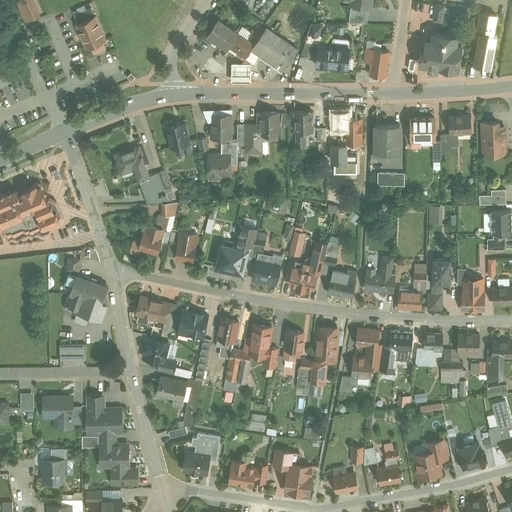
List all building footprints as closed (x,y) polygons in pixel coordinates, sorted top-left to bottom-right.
[(34,0),(17,0),(24,15),(26,21),(41,15),(34,0)] [(372,0),(352,0),(352,6),(369,8),(371,8),(372,0)] [(444,6),(436,5),(434,21),(442,22),(444,6)] [(369,8),(352,6),(349,23),(367,23),(369,8)] [(92,8),(78,14),(77,11),(73,11),(78,23),(95,16),(92,8)] [(497,15),(481,12),(478,28),(486,30),(485,35),(493,36),(497,15)] [(78,23),(76,24),(87,48),(107,39),(96,15),(95,16),(78,23)] [(241,34),(218,19),(208,35),(230,50),(232,47),(241,34)] [(299,49),(266,27),(255,44),(241,34),(232,47),(246,57),(244,59),(243,59),(244,60),(245,59),(251,63),(255,63),(261,54),(284,70),(288,73),(290,70),(293,58),(299,49)] [(323,33),(310,32),(309,44),(319,45),(319,44),(322,44),(323,33)] [(458,37),(439,34),(439,33),(439,34),(437,33),(436,33),(434,33),(432,41),(426,40),(425,47),(422,46),(420,56),(424,57),(422,65),(430,66),(429,71),(438,72),(438,68),(440,68),(441,68),(456,70),(456,71),(457,71),(457,70),(458,71),(462,46),(456,45),(458,37)] [(485,35),(481,34),(478,50),(494,53),(496,37),(493,36),(485,35)] [(322,44),(319,44),(319,45),(317,65),(318,65),(345,67),(346,58),(348,58),(349,47),(322,44)] [(389,52),(366,48),(364,62),(372,63),(370,75),(386,77),(389,52)] [(494,53),(478,50),(475,66),(491,68),(494,53)] [(349,110),(333,111),(333,128),(333,129),(334,129),(350,129),(350,119),(349,110)] [(279,111),(258,112),(258,124),(262,124),(262,135),(270,135),(270,140),(278,140),(278,135),(279,135),(279,111)] [(313,111),(296,111),(296,132),(298,132),(298,146),(307,146),(306,132),(313,132),(313,111)] [(232,114),(212,114),(212,138),(222,138),(222,142),(232,142),(232,114)] [(471,114),(449,115),(450,133),(451,146),(458,145),(458,133),(472,133),(471,114)] [(435,117),(411,117),(412,138),(421,138),(435,138),(435,117)] [(362,119),(350,119),(350,129),(334,129),(334,135),(347,135),(347,141),(349,143),(362,143),(362,119)] [(498,121),(482,122),(484,150),(493,150),(493,154),(506,153),(505,126),(499,126),(498,121)] [(185,123),(167,127),(172,147),(189,143),(185,123)] [(248,124),(238,124),(238,142),(238,145),(247,145),(247,125),(248,125),(248,124)] [(400,125),(376,124),(375,152),(399,153),(400,125)] [(333,128),(327,128),(326,140),(326,151),(334,151),(334,135),(334,129),(333,129),(333,128)] [(450,133),(441,134),(442,149),(451,149),(451,146),(450,133)] [(441,140),(433,140),(433,161),(442,161),(442,149),(441,134),(441,140)] [(206,137),(199,138),(202,149),(209,148),(206,137)] [(421,147),(421,138),(412,138),(412,148),(421,147)] [(232,142),(222,142),(222,153),(222,163),(230,163),(238,163),(238,145),(238,142),(232,142)] [(139,146),(115,154),(121,172),(135,168),(139,179),(149,175),(139,146)] [(222,153),(209,153),(209,175),(211,177),(220,177),(222,175),(230,175),(230,163),(222,163),(222,153)] [(166,169),(159,171),(165,189),(172,186),(166,169)] [(159,171),(149,175),(139,179),(142,187),(143,187),(146,195),(145,196),(147,203),(169,202),(169,200),(167,194),(159,197),(158,192),(165,189),(159,171)] [(405,173),(378,172),(378,185),(405,186),(405,173)] [(25,190),(24,190),(23,193),(19,195),(17,190),(12,192),(12,191),(10,190),(9,192),(9,193),(6,194),(5,194),(2,193),(0,196),(0,197),(0,196),(0,221),(0,222),(0,227),(1,228),(4,234),(10,236),(11,235),(11,234),(13,235),(14,236),(14,235),(16,236),(16,234),(17,234),(29,229),(31,232),(32,232),(33,233),(34,231),(35,231),(34,231),(42,227),(45,228),(45,229),(46,229),(48,229),(48,227),(49,227),(48,227),(57,223),(55,220),(60,218),(57,211),(54,210),(54,209),(52,205),(50,204),(50,203),(49,200),(47,199),(46,197),(46,196),(47,194),(45,193),(44,193),(41,186),(42,186),(41,185),(34,183),(33,186),(28,189),(28,188),(26,187),(25,189),(25,190)] [(172,186),(165,189),(167,194),(169,200),(176,199),(172,186)] [(506,189),(492,190),(492,195),(480,195),(480,204),(507,204),(506,189)] [(511,233),(511,224),(511,210),(492,210),(492,234),(494,233),(494,239),(504,239),(504,233),(511,233)] [(258,228),(241,225),(236,247),(234,247),(234,246),(233,246),(233,247),(222,244),(217,267),(227,269),(228,270),(231,271),(232,270),(243,273),(246,261),(248,250),(253,251),(258,231),(258,229),(258,228)] [(154,236),(144,233),(140,249),(157,254),(162,238),(161,237),(163,230),(156,228),(154,236)] [(198,234),(181,231),(179,243),(176,257),(176,259),(193,262),(198,234)] [(258,231),(253,251),(259,252),(258,254),(263,254),(263,253),(268,233),(258,231)] [(305,233),(295,231),(290,252),(300,255),(305,233)] [(505,239),(504,239),(494,239),(488,239),(488,249),(505,249),(505,239)] [(303,267),(295,265),(291,284),(313,289),(317,271),(322,272),(324,263),(329,243),(317,240),(310,269),(303,267)] [(340,243),(329,241),(329,243),(324,263),(334,265),(335,266),(340,243)] [(179,243),(170,242),(167,255),(176,257),(179,243)] [(273,256),(263,253),(263,254),(258,254),(256,263),(253,279),(265,281),(266,278),(277,280),(281,265),(283,257),(273,255),(273,256)] [(381,274),(375,273),(374,276),(366,275),(366,279),(365,279),(364,282),(365,282),(365,288),(387,291),(394,292),(396,275),(390,274),(392,257),(383,256),(381,274)] [(304,258),(298,257),(297,258),(295,265),(303,267),(305,260),(304,258)] [(81,259),(69,259),(69,261),(67,260),(67,258),(64,258),(64,260),(60,260),(59,269),(80,271),(81,259)] [(433,258),(432,292),(428,292),(428,308),(428,309),(442,310),(443,293),(443,292),(442,292),(442,283),(451,284),(451,275),(452,268),(451,268),(451,259),(452,259),(433,258)] [(334,265),(324,263),(322,272),(322,273),(332,275),(332,274),(334,269),(334,265)] [(467,268),(458,268),(457,284),(464,284),(464,278),(467,278),(467,268)] [(347,272),(334,269),(332,274),(332,275),(328,292),(352,298),(356,280),(355,280),(357,271),(348,269),(347,272)] [(427,273),(415,273),(414,281),(426,281),(427,273)] [(108,287),(77,276),(76,277),(75,276),(72,283),(74,284),(66,305),(78,309),(77,312),(101,321),(106,305),(105,297),(104,297),(108,287)] [(467,278),(464,278),(464,284),(464,291),(463,291),(463,310),(484,310),(484,291),(483,291),(483,278),(467,278)] [(511,286),(493,287),(494,304),(511,303),(511,286)] [(422,291),(400,290),(399,308),(421,309),(422,291)] [(170,304),(142,297),(137,314),(165,321),(166,321),(168,312),(170,304)] [(208,314),(184,309),(179,332),(189,334),(189,337),(198,339),(203,336),(203,337),(204,336),(208,314)] [(168,312),(166,321),(165,321),(163,329),(171,331),(176,314),(168,312)] [(239,321),(222,317),(218,338),(217,345),(232,348),(232,347),(233,341),(235,342),(239,321)] [(272,327),(255,324),(252,340),(251,345),(252,346),(251,351),(252,351),(251,353),(267,355),(268,348),(269,348),(269,347),(272,327)] [(338,328),(320,326),(318,348),(318,353),(321,353),(321,357),(318,357),(317,360),(321,360),(319,376),(319,381),(322,382),(324,383),(326,359),(334,360),(336,360),(337,346),(336,346),(338,328)] [(380,330),(358,327),(357,344),(368,345),(375,346),(378,346),(378,345),(380,330)] [(304,331),(288,329),(285,349),(284,358),(295,359),(296,355),(300,355),(301,351),(302,351),(304,331)] [(413,332),(391,331),(390,352),(382,351),(382,353),(379,368),(379,369),(394,372),(398,348),(412,349),(413,332)] [(443,334),(425,333),(425,348),(417,348),(415,365),(433,366),(433,355),(442,355),(443,334)] [(480,334),(458,333),(458,351),(480,352),(480,334)] [(169,343),(149,338),(144,358),(160,362),(164,363),(165,359),(169,343)] [(212,339),(204,338),(201,353),(209,355),(212,339)] [(252,340),(246,338),(244,350),(251,351),(252,346),(251,345),(252,340)] [(511,340),(493,340),(493,348),(488,348),(488,357),(511,357),(511,340)] [(87,344),(60,345),(61,360),(87,359),(87,344)] [(375,346),(368,345),(367,357),(355,356),(353,377),(352,383),(353,383),(357,383),(358,375),(363,376),(363,377),(369,377),(369,376),(371,377),(372,367),(379,368),(382,353),(374,352),(375,346)] [(244,350),(232,347),(232,348),(230,359),(242,361),(244,350)] [(279,349),(269,347),(269,348),(268,348),(267,355),(266,365),(276,366),(279,349)] [(318,348),(313,348),(312,360),(317,360),(318,357),(321,357),(321,353),(318,353),(318,348)] [(251,351),(244,350),(242,361),(249,363),(251,353),(252,351),(251,351)] [(209,355),(201,353),(196,379),(203,381),(209,355)] [(312,360),(301,358),(300,367),(300,368),(311,369),(312,360)] [(177,362),(165,359),(164,363),(160,362),(158,371),(174,374),(177,362)] [(242,361),(230,359),(226,378),(238,380),(242,361)] [(317,360),(312,360),(311,369),(310,375),(319,376),(321,360),(317,360)] [(249,363),(242,361),(238,380),(246,382),(249,363)] [(452,361),(442,361),(442,369),(451,370),(452,361)] [(463,361),(452,361),(451,370),(463,370),(463,361)] [(480,372),(480,363),(472,363),(472,374),(480,374),(480,372)] [(498,363),(488,363),(488,377),(504,377),(504,376),(498,376),(498,363)] [(311,369),(300,368),(300,367),(299,366),(297,387),(309,388),(310,381),(310,375),(311,369)] [(188,382),(161,376),(157,394),(183,401),(188,382)] [(353,377),(343,376),(341,390),(352,391),(353,383),(352,383),(353,377)] [(196,379),(191,378),(189,386),(193,387),(201,389),(203,381),(196,379)] [(322,382),(310,381),(309,388),(308,394),(320,395),(321,383),(322,383),(322,382)] [(486,396),(508,393),(506,384),(487,387),(486,396)] [(193,387),(185,427),(194,424),(201,389),(193,387)] [(73,399),(62,399),(62,397),(45,397),(45,417),(61,417),(61,427),(73,427),(73,424),(73,408),(73,399)] [(121,409),(103,409),(103,397),(89,397),(90,409),(88,409),(89,432),(102,432),(102,445),(114,445),(114,432),(121,432),(121,409)] [(492,403),(495,412),(500,434),(509,432),(509,431),(510,431),(509,429),(511,427),(511,425),(505,399),(492,403)] [(9,403),(0,402),(0,424),(9,424),(9,403)] [(82,408),(73,408),(73,424),(82,424),(82,408)] [(495,412),(487,415),(490,428),(489,428),(492,445),(503,443),(500,434),(495,412)] [(266,422),(251,420),(250,429),(265,431),(266,422)] [(180,428),(169,431),(171,438),(182,435),(180,428)] [(511,436),(511,437),(510,431),(509,431),(509,432),(500,434),(503,443),(507,456),(511,454),(511,436)] [(221,435),(198,432),(197,437),(193,437),(192,444),(196,445),(195,451),(211,454),(210,460),(217,461),(221,435)] [(99,436),(83,436),(83,447),(99,447),(99,436)] [(444,439),(429,442),(431,452),(437,451),(438,459),(447,457),(444,439)] [(245,444),(229,442),(228,448),(244,450),(245,444)] [(102,445),(102,456),(105,455),(105,466),(106,466),(107,467),(113,467),(114,483),(137,482),(137,469),(128,469),(128,459),(130,457),(130,453),(128,451),(128,445),(114,445),(102,445)] [(364,446),(352,445),(351,461),(363,462),(364,446)] [(373,447),(365,448),(364,465),(376,463),(372,448),(373,447)] [(68,448),(52,449),(52,460),(64,460),(68,460),(68,448)] [(244,450),(228,448),(227,458),(233,459),(243,460),(243,458),(244,450)] [(399,448),(386,450),(388,460),(397,458),(400,458),(399,448)] [(300,453),(276,449),(274,465),(289,467),(289,462),(298,464),(300,453)] [(195,451),(187,450),(184,471),(193,472),(207,474),(208,475),(210,460),(211,454),(195,451)] [(431,452),(416,455),(421,477),(441,473),(438,459),(437,451),(431,452)] [(243,460),(233,459),(230,482),(253,486),(256,460),(243,458),(243,460)] [(52,460),(44,460),(44,472),(44,483),(64,483),(64,460),(52,460)] [(298,464),(289,462),(289,467),(286,490),(294,492),(300,493),(300,492),(309,494),(313,466),(298,464)] [(388,466),(378,467),(381,484),(392,482),(392,483),(401,481),(398,464),(388,466)] [(355,471),(335,475),(338,492),(358,488),(355,471)] [(102,490),(87,490),(88,504),(94,504),(94,500),(102,500),(102,490)] [(490,511),(486,497),(466,503),(468,511),(490,511)] [(83,511),(83,499),(62,499),(62,506),(71,506),(71,511),(83,511)] [(102,500),(94,500),(94,504),(93,511),(122,511),(123,505),(122,505),(122,501),(123,501),(123,500),(102,500)]
